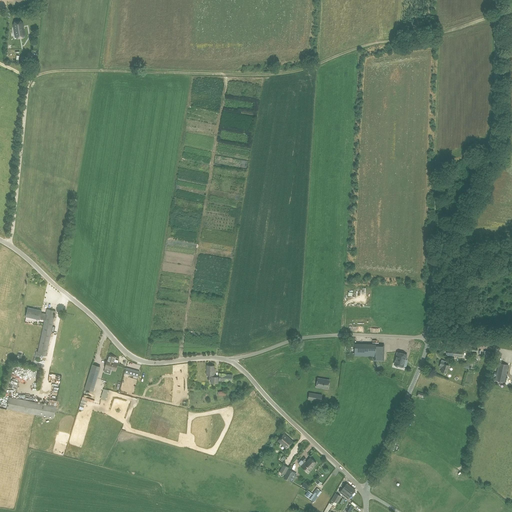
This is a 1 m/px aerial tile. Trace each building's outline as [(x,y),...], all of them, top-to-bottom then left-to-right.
[(24,34),(23,23),(20,21),(16,22),(14,24),(16,36),(24,34)] [(38,351),(36,351),(34,358),(38,359),(39,354),(46,356),(55,311),(47,309),(46,314),(41,313),(41,311),(28,308),(26,317),(39,320),(39,319),(44,320),(38,351)] [(374,357),(374,361),(383,361),(384,345),(376,345),(375,357),(374,357)] [(405,359),(406,355),(397,352),(394,364),(395,365),(395,366),(395,367),(397,367),(398,366),(399,366),(403,367),(405,359)] [(115,359),(116,357),(109,355),(107,359),(111,360),(110,361),(112,362),(112,363),(117,365),(117,363),(118,360),(115,359)] [(115,371),(117,365),(112,363),(112,362),(110,361),(111,360),(107,359),(107,360),(105,368),(115,371)] [(445,364),(445,363),(441,361),(439,367),(442,368),(440,371),(446,373),(449,366),(445,364)] [(495,380),(504,382),(508,365),(499,363),(495,380)] [(93,391),(101,367),(92,364),(84,389),(93,391)] [(214,365),(206,365),(206,374),(209,374),(208,379),(211,379),(211,383),(218,383),(218,377),(214,376),(214,373),(215,373),(215,369),(214,369),(214,365)] [(316,387),(328,389),(329,380),(318,378),(316,387)] [(308,399),(321,401),(322,395),(309,393),(308,399)] [(9,397),(7,409),(53,418),(56,406),(9,397)] [(284,433),(278,441),(286,449),(293,441),(284,433)] [(301,459),(298,463),(308,473),(313,468),(313,467),(316,463),(310,457),(306,461),(305,460),(306,459),(304,457),(301,460),(301,459)] [(283,464),(279,471),(285,474),(289,467),(283,464)] [(288,469),(284,478),(289,481),(294,472),(288,469)] [(354,489),(347,484),(342,489),(350,495),(354,490),(354,489)] [(312,494),(308,491),(305,495),(312,500),(319,490),(317,488),(312,494)] [(340,493),(348,499),(350,495),(342,489),(340,493)] [(335,493),(331,500),(337,503),(341,496),(335,493)] [(333,502),(331,501),(329,503),(323,511),(327,511),(332,505),(331,504),(333,502)]
